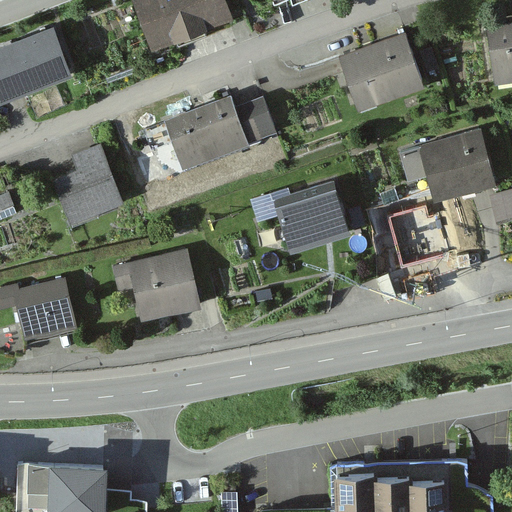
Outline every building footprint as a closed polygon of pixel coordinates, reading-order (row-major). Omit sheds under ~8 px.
[(228,0),(134,0),(152,45),(234,14),(228,0)] [(511,18),(489,21),(496,76),(511,74),(511,18)] [(55,21),(0,41),(0,94),(0,95),(73,68),(55,21)] [(406,28),(339,52),(359,107),(426,83),(406,28)] [(432,45),(418,50),(427,70),(440,65),(432,45)] [(232,91),(166,115),(184,163),(250,138),(236,103),(232,91)] [(263,92),(236,103),(250,138),(277,127),(263,92)] [(163,124),(148,129),(153,144),(168,139),(163,124)] [(435,198),(498,180),(483,127),(401,149),(409,177),(428,172),(435,198)] [(100,138),(74,148),(79,160),(55,169),(75,220),(125,200),(100,138)] [(276,139),(267,142),(274,162),(283,159),(276,139)] [(351,228),(336,180),(292,193),(276,199),(280,211),(291,247),(330,235),(351,228)] [(276,199),(292,193),(289,184),(251,196),(258,218),(280,211),(276,199)] [(395,187),(381,192),(386,204),(400,198),(395,187)] [(511,187),(490,193),(497,221),(511,217),(511,187)] [(8,190),(0,193),(0,206),(13,202),(8,190)] [(360,204),(348,208),(354,225),(365,221),(360,204)] [(402,217),(377,225),(386,255),(411,247),(402,217)] [(189,244),(114,261),(120,287),(135,283),(142,314),(203,299),(197,275),(189,244)] [(217,296),(211,272),(197,275),(203,299),(217,296)] [(19,281),(0,285),(0,309),(18,305),(22,323),(25,334),(76,323),(66,275),(20,286),(19,281)] [(271,286),(256,289),(258,298),(273,295),(271,286)] [(106,511),(108,456),(50,455),(50,458),(28,457),(28,461),(27,490),(48,491),(47,511),(106,511)] [(338,511),(376,511),(376,469),(376,464),(337,465),(338,511)] [(411,511),(411,473),(411,468),(376,469),(376,511),(411,511)] [(449,511),(449,472),(411,473),(411,511),(449,511)] [(238,511),(237,489),(222,489),(223,511),(238,511)]
